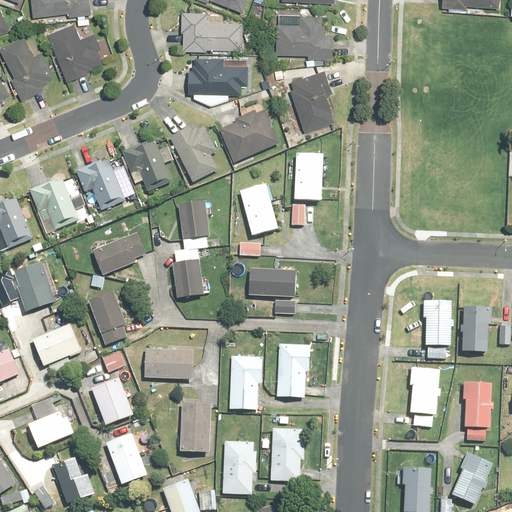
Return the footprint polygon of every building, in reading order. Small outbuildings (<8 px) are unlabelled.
[(28,0),(30,18),(90,14),(89,0),(28,0)] [(202,0),(242,15),(247,0),(202,0)] [(439,0),(439,8),(466,10),(467,5),(499,8),(499,0),(439,0)] [(181,10),(180,50),(242,51),(243,20),(209,19),(209,11),(181,10)] [(274,57),(332,59),(332,35),(322,35),(323,14),(297,14),(297,21),(275,21),(274,57)] [(70,20),(45,30),(65,81),(111,63),(99,34),(79,42),(70,20)] [(25,37),(0,47),(0,54),(18,100),(58,84),(45,50),(32,55),(25,37)] [(187,56),(186,94),(247,94),(247,65),(223,65),(223,56),(187,56)] [(321,68),(283,82),(302,132),(340,118),(321,68)] [(0,106),(11,103),(0,75),(0,106)] [(264,109),(216,128),(230,163),(278,143),(264,109)] [(205,123),(170,137),(188,182),(217,170),(211,154),(217,152),(205,123)] [(153,140),(122,153),(139,195),(171,182),(153,140)] [(292,152),(290,200),(320,201),(322,153),(292,152)] [(106,158),(73,171),(83,194),(91,191),(100,211),(124,201),(106,158)] [(62,178),(28,191),(44,233),(78,221),(62,178)] [(266,183),(237,190),(248,236),(277,229),(266,183)] [(15,197),(0,202),(0,253),(33,240),(15,197)] [(169,250),(174,298),(203,296),(198,250),(210,249),(206,201),(178,204),(182,249),(169,250)] [(289,204),(289,227),(303,228),(304,204),(289,204)] [(137,231),(92,249),(103,275),(148,256),(137,231)] [(238,242),(238,257),(262,257),(263,242),(238,242)] [(40,260),(10,271),(25,312),(55,301),(40,260)] [(296,268),(248,267),(247,295),(296,296),(296,268)] [(6,268),(0,270),(0,302),(1,305),(18,299),(6,268)] [(116,289),(88,297),(103,347),(131,339),(116,289)] [(424,318),(423,360),(449,361),(451,300),(422,299),(422,318),(424,318)] [(273,301),(273,315),(297,316),(297,301),(273,301)] [(461,305),(460,353),(489,354),(490,306),(461,305)] [(71,322),(31,338),(42,366),(82,351),(71,322)] [(511,326),(496,326),(496,345),(511,346),(511,343),(511,326)] [(7,343),(0,345),(0,381),(20,372),(7,343)] [(278,343),(275,399),(307,400),(309,344),(278,343)] [(193,349),(143,348),(143,378),(192,379),(193,349)] [(124,366),(118,353),(101,360),(107,373),(124,366)] [(230,354),(229,408),(261,409),(263,356),(230,354)] [(411,414),(410,427),(436,429),(439,368),(409,367),(407,413),(411,414)] [(119,375),(89,386),(103,426),(133,416),(119,375)] [(462,381),(460,427),(489,428),(492,382),(462,381)] [(179,398),(177,450),(209,451),(211,399),(179,398)] [(64,406),(25,424),(37,449),(76,431),(64,406)] [(299,427),(269,427),(268,480),(305,481),(305,444),(298,444),(299,427)] [(489,431),(464,430),(464,442),(488,443),(489,431)] [(130,431),(103,441),(120,485),(146,475),(130,431)] [(223,438),(222,494),(252,494),(253,438),(223,438)] [(76,453),(50,463),(68,507),(94,496),(76,453)] [(467,453),(449,493),(473,505),(492,465),(467,453)] [(0,458),(0,493),(15,485),(0,458)] [(429,511),(431,466),(400,465),(399,511),(421,511),(429,511)] [(198,511),(187,478),(161,487),(169,511),(198,511)] [(44,481),(31,490),(44,509),(57,500),(44,481)] [(435,499),(434,511),(451,511),(452,499),(435,499)] [(290,511),(289,503),(255,510),(255,511),(290,511)]
